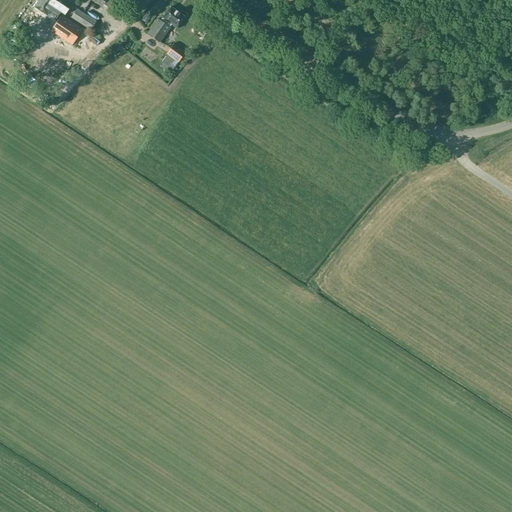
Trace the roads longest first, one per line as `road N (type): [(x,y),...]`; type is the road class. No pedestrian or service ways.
road 1 (unclassified): [(220,0),(411,125),(468,133),(511,122)]
road 2 (track): [(307,293),(395,186),(458,150)]
